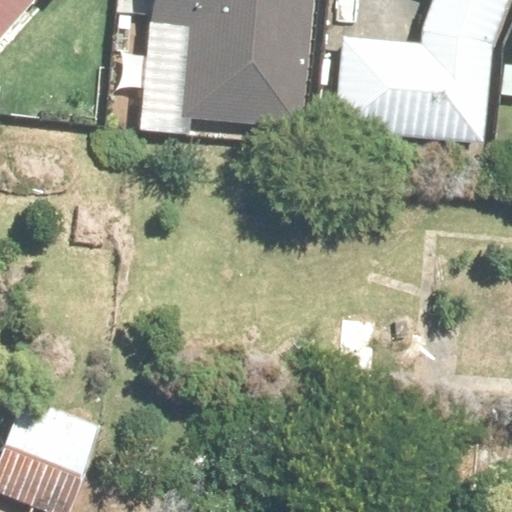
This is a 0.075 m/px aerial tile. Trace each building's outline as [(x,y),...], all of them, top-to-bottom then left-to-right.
[(0,0),(0,25),(24,0),(42,0),(50,8),(58,0),(0,0)] [(141,0),(140,29),(173,31),(167,121),(292,129),(300,0),(141,0)] [(420,0),(405,48),(323,43),(317,133),(470,143),(477,51),(496,0),(420,0)] [(511,11),(495,49),(511,56),(511,11)] [(511,241),(416,239),(414,326),(435,326),(434,394),(511,396),(511,241)] [(113,306),(51,292),(41,340),(103,353),(113,306)] [(381,321),(330,318),(325,382),(377,385),(381,321)] [(57,511),(94,430),(14,395),(0,427),(0,510),(4,511),(57,511)] [(511,445),(460,442),(457,488),(511,490),(511,445)]
